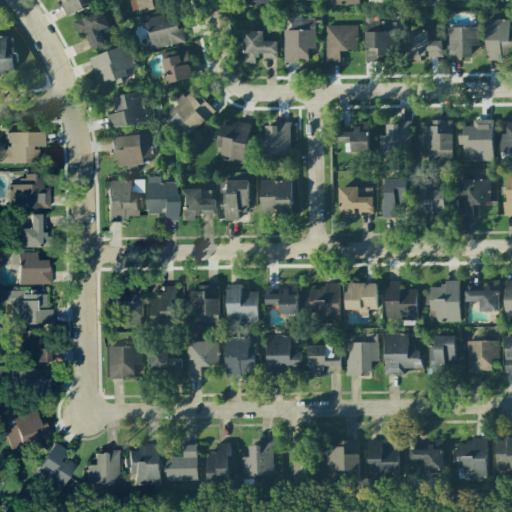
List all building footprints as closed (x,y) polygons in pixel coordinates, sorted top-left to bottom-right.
[(61,3),(66,16),(102,1),(101,0),(67,0),(61,3)] [(135,0),(138,12),(167,6),(166,0),(135,0)] [(72,22),(77,35),(84,33),(90,50),(104,44),(99,30),(108,27),(101,10),(72,22)] [(147,27),(152,49),(183,42),(176,12),(139,20),(141,29),(147,27)] [(363,16),(365,61),(395,60),(394,21),(373,22),(372,15),(363,16)] [(314,19),(304,19),(304,29),(282,30),(283,62),(308,61),(308,48),(315,48),(314,19)] [(290,19),(290,29),(302,29),(303,20),(290,19)] [(509,19),(485,19),(486,59),(511,58),(511,30),(510,31),(509,19)] [(326,61),(340,61),(339,50),(357,50),(357,25),(325,25),(326,61)] [(478,27),(446,27),(446,59),(472,58),(472,46),(478,45),(478,27)] [(428,30),(410,30),(409,62),(424,62),(424,56),(442,56),(442,40),(428,40),(428,30)] [(277,41),(263,41),(263,31),(243,31),(243,63),(258,63),(258,59),(277,59),(277,41)] [(0,36),(0,71),(13,72),(14,36),(0,36)] [(89,57),(96,78),(102,76),(104,85),(128,78),(125,69),(134,66),(128,45),(89,57)] [(161,58),(167,83),(192,78),(187,52),(161,58)] [(186,137),(214,112),(193,89),(185,97),(179,91),(172,98),(178,104),(165,115),(186,137)] [(111,96),(114,113),(107,114),(109,127),(146,122),(142,91),(111,96)] [(492,160),(491,119),(472,120),(472,125),(462,126),(462,135),(457,135),(458,144),(462,144),(462,161),(492,160)] [(242,164),(251,124),(234,120),(233,126),(220,123),(215,146),(221,148),(219,158),(242,164)] [(452,120),(431,120),(431,126),(421,126),(421,134),(419,134),(418,160),(451,160),(452,120)] [(511,120),(505,120),(505,133),(498,134),(499,152),(511,151),(511,120)] [(336,127),(336,142),(344,142),(345,151),(369,151),(368,121),(359,121),(359,126),(336,127)] [(378,122),(378,145),(409,145),(410,124),(378,122)] [(262,125),(261,155),(289,156),(290,125),(262,125)] [(6,132),(6,149),(0,149),(0,163),(38,162),(37,147),(44,147),(44,131),(6,132)] [(111,136),(112,157),(118,157),(118,167),(127,166),(127,168),(143,167),(142,157),(152,157),(151,134),(111,136)] [(8,184),(8,207),(48,208),(49,188),(43,188),(43,175),(24,175),(23,184),(8,184)] [(176,182),(159,182),(159,176),(146,177),(146,214),(162,213),(162,221),(177,221),(176,182)] [(511,176),(506,176),(507,203),(503,203),(504,216),(511,215),(511,176)] [(405,178),(384,178),(383,217),(404,217),(405,178)] [(457,179),(458,214),(472,214),(472,204),(489,204),(489,178),(457,179)] [(248,180),(218,181),(218,205),(224,205),(224,220),(238,220),(238,210),(248,210),(248,180)] [(291,180),(260,180),(260,213),(277,213),(277,219),(291,219),(291,180)] [(373,212),(372,197),(358,197),(358,186),(339,186),(340,218),(351,217),(351,213),(373,212)] [(182,221),(193,220),(193,215),(216,214),(215,198),(201,199),(201,188),(181,189),(182,221)] [(445,214),(444,190),(418,190),(419,215),(445,214)] [(19,246),(52,247),(52,233),(45,232),(45,214),(30,214),(29,229),(20,228),(19,246)] [(18,284),(51,284),(51,269),(47,269),(46,260),(36,260),(36,252),(17,253),(18,284)] [(460,320),(459,280),(442,280),(442,287),(430,287),(430,321),(460,320)] [(499,311),(498,280),(483,280),(483,290),(464,290),(465,301),(479,301),(480,312),(499,311)] [(400,289),(400,281),(385,282),(386,321),(417,320),(416,288),(400,289)] [(340,321),(339,282),(323,283),(323,289),(309,289),(310,314),(315,314),(315,321),(340,321)] [(377,283),(346,282),(345,310),(359,310),(359,316),(367,317),(368,309),(376,309),(377,283)] [(280,314),(298,313),(297,283),(286,283),(286,289),(265,289),(265,305),(279,304),(280,314)] [(227,322),(258,322),(258,291),(242,292),(242,284),(227,284),(227,322)] [(152,319),(174,318),(173,285),(160,286),(161,294),(151,295),(152,319)] [(219,285),(198,285),(198,290),(189,290),(190,323),(219,322),(219,285)] [(125,325),(143,325),(143,287),(128,286),(128,296),(111,296),(111,307),(125,307),(125,325)] [(0,290),(0,300),(11,300),(11,324),(52,324),(52,309),(47,309),(47,290),(0,290)] [(21,332),(22,363),(50,362),(49,348),(42,348),(41,331),(21,332)] [(346,375),(368,375),(367,364),(377,363),(377,333),(365,333),(365,342),(346,342),(346,375)] [(385,365),(390,365),(390,374),(403,374),(403,368),(419,368),(418,344),(408,344),(407,333),(384,333),(385,365)] [(290,335),(266,335),(267,375),(297,375),(297,363),(301,363),(301,351),(296,351),(296,342),(290,342),(290,335)] [(455,336),(434,335),(434,348),(429,348),(429,366),(455,366),(455,336)] [(226,377),(241,377),(241,372),(258,372),(257,347),(249,347),(249,337),(225,338),(226,377)] [(466,340),(466,372),(491,372),(491,359),(498,359),(498,340),(466,340)] [(187,378),(201,377),(200,366),(218,366),(218,341),(187,342),(187,378)] [(308,376),(324,375),(323,372),(340,371),(340,355),(332,356),(332,345),(308,345),(308,376)] [(141,346),(109,346),(108,376),(140,377),(141,346)] [(182,357),(168,358),(167,346),(149,347),(150,372),(183,371),(182,357)] [(50,379),(39,378),(40,369),(10,368),(10,385),(22,386),(22,393),(49,393),(50,379)] [(44,418),(38,420),(36,411),(11,417),(13,425),(5,427),(11,449),(49,439),(44,418)] [(511,470),(511,437),(497,437),(496,470),(511,470)] [(442,471),(442,438),(431,438),(431,448),(410,448),(409,460),(416,460),(416,470),(442,471)] [(368,478),(399,478),(398,446),(382,446),(382,439),(367,439),(368,478)] [(358,440),(337,440),(337,446),(323,446),(322,472),(335,472),(335,478),(357,478),(358,440)] [(486,478),(486,440),(457,440),(457,467),(464,467),(464,478),(486,478)] [(68,450),(54,442),(36,472),(62,487),(76,464),(64,456),(68,450)] [(229,443),(216,442),(216,451),(207,451),(205,480),(227,481),(229,443)] [(272,475),(272,443),(248,444),(249,456),(241,456),(241,475),(272,475)] [(196,480),(195,444),(182,445),(182,456),(165,456),(165,481),(196,480)] [(159,485),(158,445),(126,446),(127,474),(135,474),(135,486),(159,485)] [(119,451),(95,451),(95,465),(88,465),(88,483),(120,483),(119,451)]
